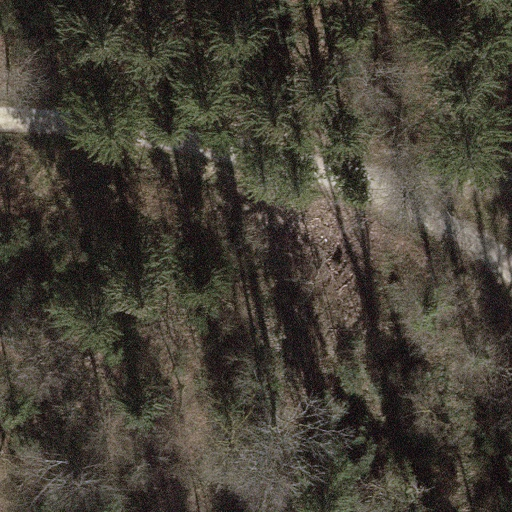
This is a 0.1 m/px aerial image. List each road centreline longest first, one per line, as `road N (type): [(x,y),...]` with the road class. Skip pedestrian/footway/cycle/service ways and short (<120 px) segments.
road 1 (track): [(0,112),(246,145),(398,192)]
road 2 (track): [(398,192),(511,267)]
